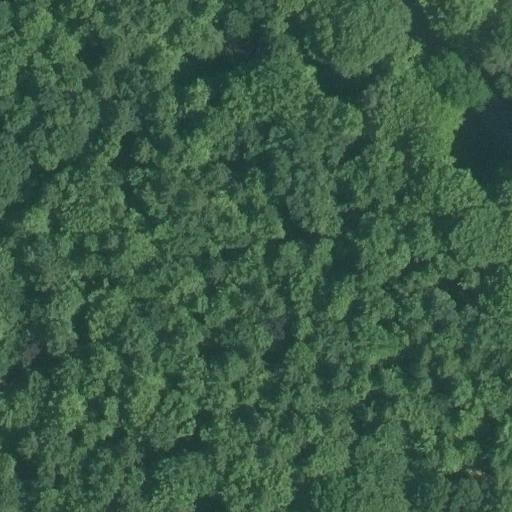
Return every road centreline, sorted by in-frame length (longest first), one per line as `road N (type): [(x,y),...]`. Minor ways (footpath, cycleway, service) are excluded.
road 1 (track): [(284,0),(511,283)]
road 2 (unclassified): [(404,0),(511,136)]
